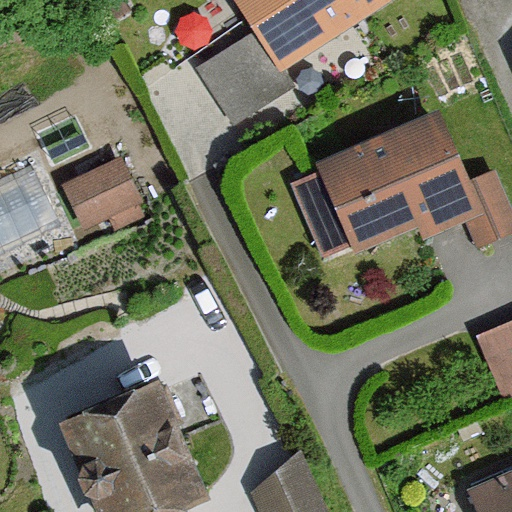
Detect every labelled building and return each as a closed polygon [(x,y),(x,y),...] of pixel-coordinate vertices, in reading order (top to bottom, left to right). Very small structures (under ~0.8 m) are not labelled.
[(378,18),(366,0),(214,0),(244,48),(195,78),(231,136),(291,99),(279,80),(378,18)] [(452,198),(421,127),(304,179),(343,269),(408,241),(412,251),(457,232),(469,259),(511,240),(486,184),(452,198)] [(140,224),(108,168),(54,198),(79,242),(102,229),(109,242),(140,224)] [(511,405),(511,331),(470,351),(498,412),(511,405)] [(199,511),(149,393),(48,435),(79,511),(199,511)] [(312,511),(290,462),(244,502),(249,511),(312,511)] [(511,511),(511,481),(462,504),(465,511),(511,511)]
